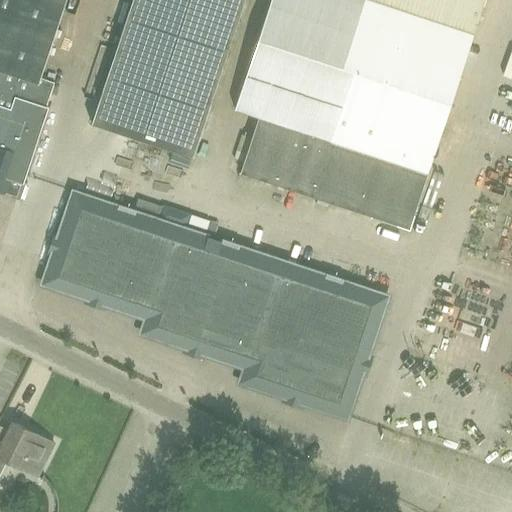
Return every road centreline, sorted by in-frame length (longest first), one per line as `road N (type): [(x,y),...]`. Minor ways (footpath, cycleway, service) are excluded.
road 1 (tertiary): [(370,511),(0,326)]
road 2 (unknown): [(0,299),(53,162),(98,0)]
road 3 (unknown): [(417,250),(207,194),(201,179),(211,144)]
road 4 (unknown): [(417,250),(507,0)]
road 5 (unknown): [(335,494),(417,250)]
